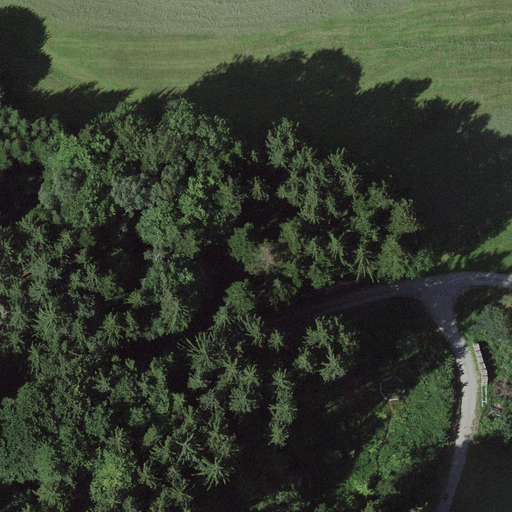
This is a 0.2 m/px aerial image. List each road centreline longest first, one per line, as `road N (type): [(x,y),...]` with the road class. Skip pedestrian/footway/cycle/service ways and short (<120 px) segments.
road 1 (track): [(434,282),(162,360),(0,424)]
road 2 (track): [(440,511),(470,394),(434,282)]
